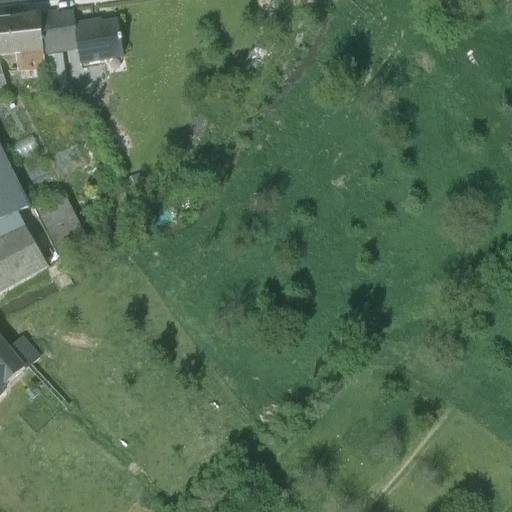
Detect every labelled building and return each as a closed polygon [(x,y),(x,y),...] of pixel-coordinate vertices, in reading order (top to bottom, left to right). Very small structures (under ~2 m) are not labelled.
[(77,49),(80,65),(123,56),(116,19),(89,25),(87,20),(74,22),(72,9),(56,11),(56,8),(39,12),(46,55),(77,49)] [(0,85),(6,84),(0,68),(0,54),(14,55),(15,69),(44,69),(43,55),(46,55),(39,12),(0,15),(0,85)] [(0,219),(16,212),(29,206),(0,146),(0,219)] [(138,171),(123,178),(128,190),(143,183),(138,171)] [(117,182),(88,192),(95,211),(106,208),(110,223),(131,216),(117,182)] [(66,198),(38,212),(62,258),(90,244),(66,198)] [(16,212),(0,219),(0,235),(22,223),(16,212)] [(22,223),(0,235),(0,293),(47,267),(22,223)] [(8,349),(24,368),(26,370),(40,358),(22,337),(8,349)] [(0,398),(5,394),(1,390),(24,368),(8,349),(6,352),(0,342),(0,398)]
